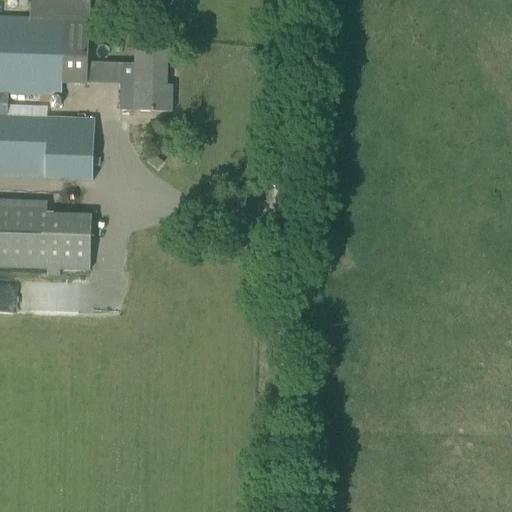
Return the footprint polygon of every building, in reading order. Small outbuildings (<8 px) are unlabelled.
[(30,0),(30,20),(90,22),(90,0),(30,0)] [(90,22),(30,20),(0,18),(0,94),(40,95),(39,104),(51,104),(51,98),(61,98),(61,84),(87,84),(90,22)] [(121,65),(119,112),(172,113),(172,95),(166,95),(167,53),(133,52),(133,65),(121,65)] [(72,119),(0,116),(0,178),(94,182),(97,120),(85,120),(86,114),(72,113),(72,119)] [(155,158),(150,165),(157,171),(163,164),(155,158)] [(47,214),(47,203),(0,201),(0,269),(47,271),(47,277),(59,277),(60,272),(89,273),(92,216),(47,214)]
